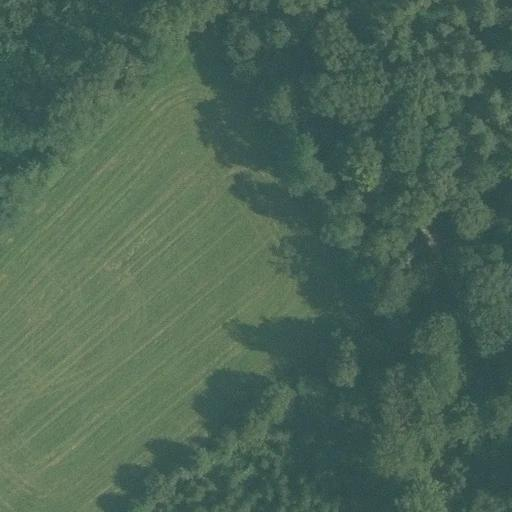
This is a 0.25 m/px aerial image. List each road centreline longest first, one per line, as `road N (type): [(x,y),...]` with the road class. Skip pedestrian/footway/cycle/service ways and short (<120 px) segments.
road 1 (track): [(411,199),(289,0)]
road 2 (track): [(411,199),(511,366)]
